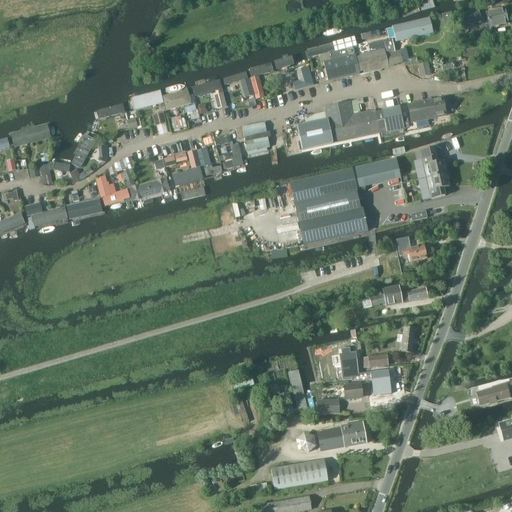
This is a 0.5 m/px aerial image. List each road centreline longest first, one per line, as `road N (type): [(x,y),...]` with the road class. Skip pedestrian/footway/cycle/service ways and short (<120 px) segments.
road 1 (residential): [(0,188),(73,188),(133,147),(381,87),(457,88),(511,78)]
road 2 (tertiary): [(377,511),(511,122)]
